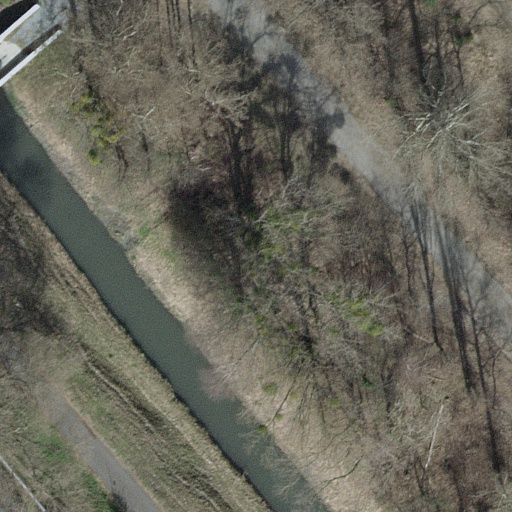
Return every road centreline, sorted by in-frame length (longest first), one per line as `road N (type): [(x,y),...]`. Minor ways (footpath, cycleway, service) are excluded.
road 1 (track): [(511,313),(236,0)]
road 2 (unclassified): [(0,334),(150,511)]
